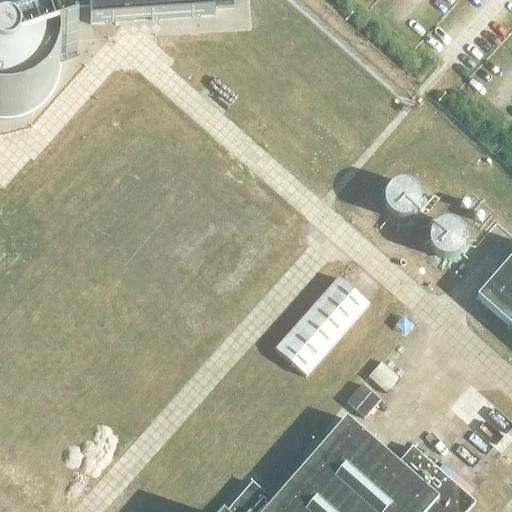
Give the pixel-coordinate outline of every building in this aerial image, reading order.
[(91,0),(93,15),(216,7),(215,2),(236,1),(236,0),(91,0)] [(0,17),(0,109),(47,107),(44,54),(64,53),(63,35),(49,36),(47,15),(0,17)] [(396,185),(394,185),(393,186),(390,188),(389,189),(386,192),(386,193),(384,196),(384,198),(383,200),(383,201),(383,203),(383,205),(384,207),(384,208),(385,210),(386,211),(387,213),(388,214),(390,217),(393,219),(394,219),(396,220),(399,221),(401,221),(405,221),(408,220),(410,219),(411,218),(414,217),(415,215),(416,214),(417,213),(418,211),(419,210),(420,208),(420,206),(420,205),(420,203),(420,201),(420,200),(420,198),(419,196),(419,195),(418,193),(417,192),(415,189),(414,188),(411,186),(408,185),(404,184),(402,184),(399,184),(396,185)] [(435,228),(433,230),(432,232),(431,233),(430,235),(429,238),(429,239),(429,241),(429,242),(429,245),(430,248),(431,249),(432,252),(433,253),(434,254),(436,257),(437,257),(440,259),(442,259),(444,260),(446,260),(449,260),(450,260),(453,259),(456,258),(459,257),(461,255),(462,254),(464,251),(464,250),(466,247),(466,246),(466,243),(466,240),(466,238),(466,237),(465,235),(464,232),(462,230),(460,228),(458,226),(455,225),(452,224),(449,223),(447,223),(444,223),(442,224),(440,225),(437,226),(435,228)] [(511,260),(478,300),(511,330),(511,260)] [(338,280),(275,352),(306,380),(369,307),(338,280)] [(349,402),(366,418),(382,401),(365,385),(349,402)] [(229,511),(469,511),(475,505),(412,450),(398,466),(347,421),(274,504),(253,486),(229,511)]
